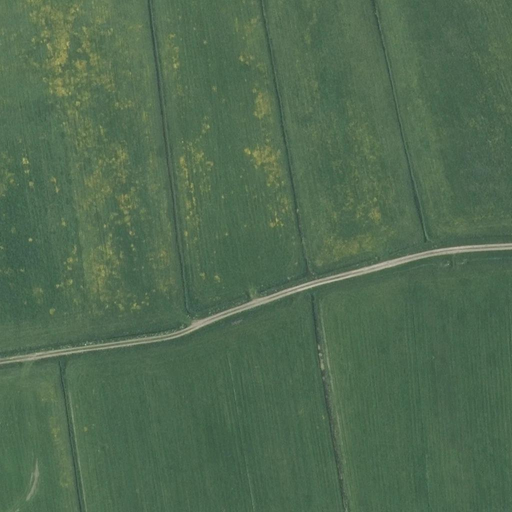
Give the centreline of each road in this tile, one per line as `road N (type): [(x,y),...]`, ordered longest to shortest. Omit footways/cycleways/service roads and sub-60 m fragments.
road 1 (track): [(511,247),(410,259),(199,324)]
road 2 (track): [(199,324),(170,336),(25,358)]
